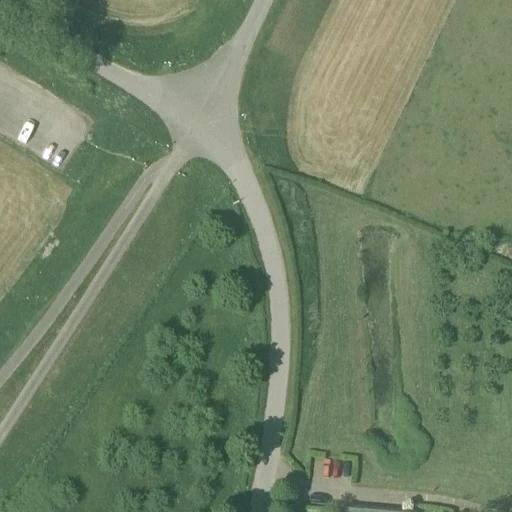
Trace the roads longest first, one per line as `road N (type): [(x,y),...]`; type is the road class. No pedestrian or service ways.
road 1 (tertiary): [(259,511),(278,377),(276,285),(244,185),(219,138),(199,122)]
road 2 (unclassified): [(199,122),(0,439)]
road 3 (tertiary): [(199,122),(0,10)]
road 4 (unclassified): [(199,122),(261,0)]
